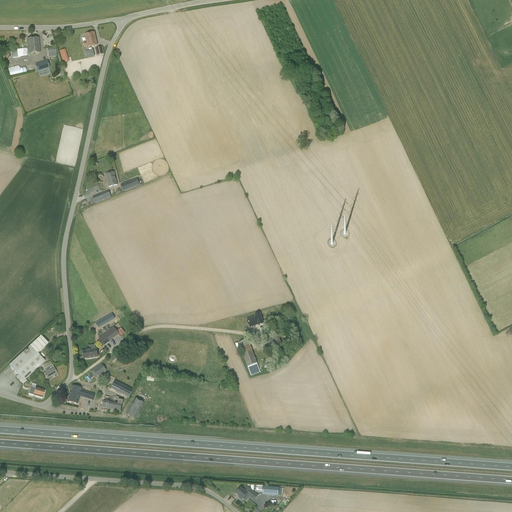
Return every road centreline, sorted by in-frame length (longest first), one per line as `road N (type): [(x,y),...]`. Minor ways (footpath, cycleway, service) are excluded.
road 1 (motorway): [(511,467),(0,430)]
road 2 (motorway): [(0,443),(511,480)]
road 3 (unclassified): [(44,403),(71,377),(64,241),(103,67),(123,18)]
road 4 (unclassified): [(236,511),(189,486),(0,472)]
road 5 (unclassified): [(123,18),(0,28)]
